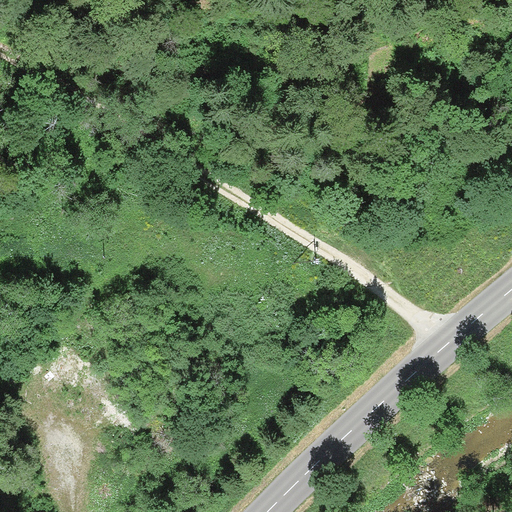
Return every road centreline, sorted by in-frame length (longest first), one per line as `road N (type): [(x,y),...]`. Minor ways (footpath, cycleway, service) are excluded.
road 1 (track): [(0,48),(396,302)]
road 2 (secondary): [(511,296),(271,511)]
